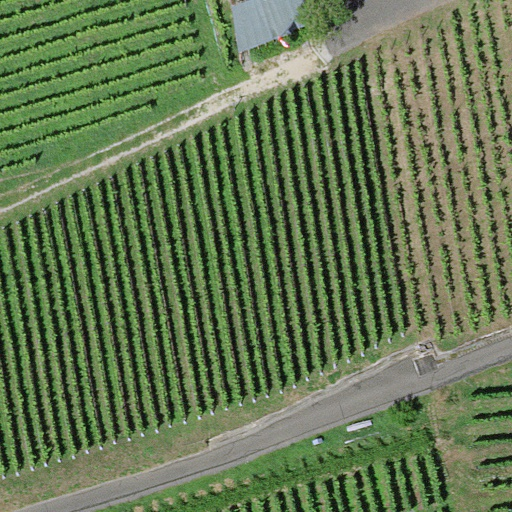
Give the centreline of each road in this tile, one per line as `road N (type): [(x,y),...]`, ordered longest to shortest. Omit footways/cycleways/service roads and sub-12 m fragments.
road 1 (residential): [(511,350),(27,511)]
road 2 (track): [(389,7),(0,205)]
